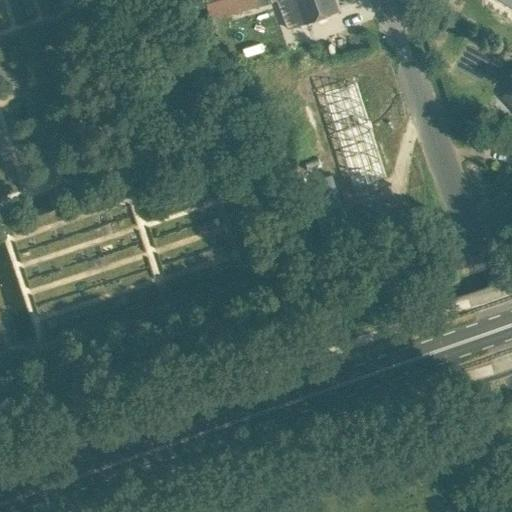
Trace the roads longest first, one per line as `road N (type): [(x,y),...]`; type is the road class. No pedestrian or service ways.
road 1 (primary): [(0,504),(511,324)]
road 2 (tertiary): [(511,352),(386,0)]
